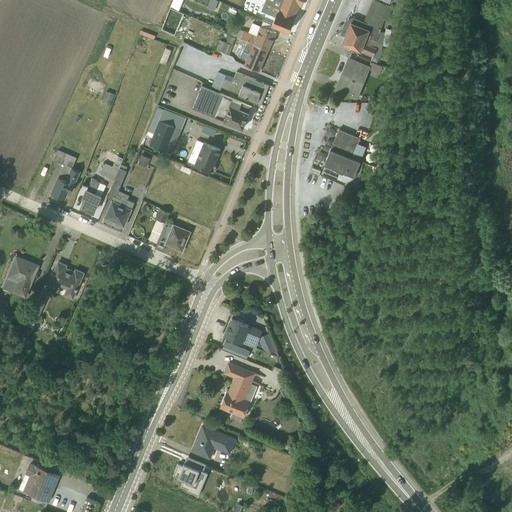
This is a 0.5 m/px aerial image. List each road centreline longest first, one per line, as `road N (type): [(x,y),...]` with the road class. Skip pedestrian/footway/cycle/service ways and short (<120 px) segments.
road 1 (primary): [(270,260),(289,333),(310,375),(416,504)]
road 2 (primary): [(416,504),(320,354),(289,248)]
road 3 (unclassified): [(0,190),(203,282)]
road 4 (primary): [(289,248),(286,188),(302,77)]
road 5 (primary): [(302,77),(277,141),(268,242)]
road 6 (secondary): [(203,282),(149,426)]
road 7 (secondary): [(149,426),(212,291)]
road 8 (track): [(398,511),(511,449)]
